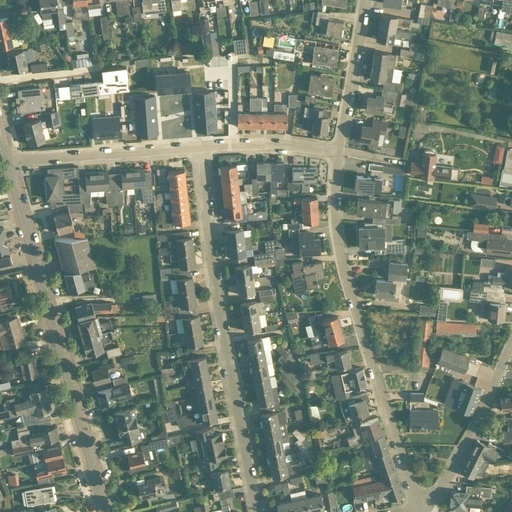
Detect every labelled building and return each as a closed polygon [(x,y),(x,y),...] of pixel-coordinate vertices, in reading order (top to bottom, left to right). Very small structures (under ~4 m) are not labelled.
[(39,0),(42,19),(52,17),(53,23),(65,21),(63,7),(57,8),(56,0),(39,0)] [(72,0),(74,6),(74,10),(72,17),(89,19),(88,8),(86,0),(72,0)] [(102,6),(100,0),(86,0),(88,8),(102,6)] [(115,0),(117,15),(124,14),(122,0),(115,0)] [(143,0),(143,1),(141,1),(143,14),(152,13),(152,12),(166,10),(164,0),(143,0)] [(171,0),(172,10),(195,7),(193,0),(171,0)] [(248,1),(250,15),(258,14),(257,0),(248,1)] [(268,13),(266,0),(260,0),(257,0),(260,14),(268,13)] [(456,6),(457,0),(437,0),(436,5),(455,8),(455,6),(456,6)] [(511,0),(500,0),(500,4),(499,4),(499,7),(509,9),(508,13),(511,13),(511,0)] [(418,15),(430,17),(432,5),(420,2),(418,15)] [(132,6),(134,21),(141,20),(140,5),(132,6)] [(223,5),(215,6),(216,15),(224,15),(223,5)] [(321,24),(321,25),(326,25),(325,34),(330,34),(340,36),(343,21),(328,18),(329,12),(317,9),(313,10),(313,11),(312,11),(310,21),(315,22),(315,23),(321,24)] [(410,18),(391,15),(381,13),(379,25),(396,29),(396,24),(408,26),(410,18)] [(428,24),(430,17),(418,15),(416,22),(428,24)] [(100,17),(102,33),(109,32),(107,16),(100,17)] [(0,49),(14,46),(7,17),(0,18),(0,49)] [(210,31),(208,18),(200,19),(202,33),(203,33),(209,32),(210,31)] [(76,44),(74,34),(73,27),(72,20),(65,21),(69,45),(76,44)] [(376,39),(386,41),(393,42),(394,39),(394,37),(401,39),(401,36),(409,37),(410,32),(395,29),(396,29),(379,25),(376,39)] [(511,33),(496,30),(496,31),(494,40),(493,42),(511,47),(511,44),(511,33)] [(208,55),(219,54),(216,32),(205,33),(208,55)] [(311,62),(326,64),(336,65),(338,49),(315,45),(316,40),(316,37),(304,35),(300,60),(311,61),(311,62)] [(243,37),(232,38),(232,52),(244,51),(243,37)] [(193,43),(198,51),(204,47),(200,39),(193,43)] [(35,44),(37,51),(46,49),(44,42),(35,44)] [(425,52),(426,45),(410,42),(409,49),(416,50),(425,52)] [(167,46),(168,55),(176,54),(174,44),(167,46)] [(399,55),(414,59),(416,50),(409,49),(400,47),(399,55)] [(294,53),(284,51),(269,48),(266,48),(265,55),(272,56),(293,60),(294,53)] [(27,68),(25,58),(23,49),(6,53),(10,71),(27,68)] [(394,67),(396,54),(374,50),(372,64),(394,67)] [(95,64),(94,57),(88,57),(88,52),(77,54),(77,58),(77,59),(71,60),(72,67),(95,64)] [(47,70),(47,62),(31,64),(32,72),(47,70)] [(495,63),(488,62),(485,72),(493,73),(495,63)] [(383,89),(394,91),(396,81),(391,80),(394,67),(372,64),(370,78),(384,80),(382,89),(383,89)] [(99,94),(129,90),(126,67),(102,70),(102,71),(103,70),(104,81),(98,82),(98,80),(97,80),(97,81),(71,84),(70,83),(72,97),(75,97),(84,96),(88,95),(97,94),(99,94)] [(189,71),(178,72),(179,90),(190,89),(189,71)] [(179,90),(178,72),(167,73),(168,91),(179,90)] [(334,77),(327,76),(328,73),(320,72),(319,75),(310,73),(307,92),(331,95),(334,77)] [(168,91),(167,73),(156,74),(157,92),(168,91)] [(402,82),(400,82),(396,81),(394,91),(401,92),(402,82)] [(42,87),(39,87),(18,90),(19,97),(15,97),(17,112),(20,111),(20,112),(45,109),(42,87)] [(365,109),(382,112),(383,105),(391,106),(392,103),(403,105),(403,103),(415,105),(417,97),(405,95),(406,93),(401,93),(401,92),(394,91),(383,89),(382,96),(376,95),(375,97),(367,96),(366,103),(365,103),(364,107),(365,107),(365,109)] [(194,105),(214,104),(213,91),(193,92),(194,105)] [(296,99),(297,94),(288,94),(288,106),(295,106),(297,99),(296,99)] [(134,97),(135,110),(156,108),(155,95),(134,97)] [(250,111),(250,126),(262,126),(262,112),(262,111),(262,105),(262,98),(257,98),(250,98),(250,105),(250,111)] [(242,111),(242,103),(238,103),(238,112),(237,112),(237,126),(250,126),(250,111),(242,111)] [(287,126),(287,103),(274,103),(274,111),(274,112),(274,126),(287,126)] [(195,118),(215,116),(214,104),(194,105),(195,118)] [(303,115),(308,116),(306,129),(326,132),(328,116),(321,115),(322,108),(309,106),(309,107),(304,106),(303,115)] [(157,121),(156,108),(135,110),(136,122),(157,121)] [(51,111),(43,112),(44,120),(46,126),(60,124),(57,110),(55,111),(51,111)] [(274,126),(274,112),(262,112),(262,126),(274,126)] [(106,117),(107,138),(120,137),(119,116),(106,117)] [(215,116),(195,118),(196,131),(216,129),(215,116)] [(107,138),(106,117),(93,118),(94,138),(107,138)] [(42,127),(40,121),(39,118),(32,120),(23,123),(29,144),(45,139),(42,127)] [(360,140),(367,141),(367,144),(376,146),(378,133),(385,134),(387,121),(372,119),(371,126),(362,125),(360,140)] [(157,121),(136,122),(137,135),(158,134),(157,121)] [(399,125),(397,134),(406,136),(408,126),(399,125)] [(496,145),(495,149),(498,152),(503,153),(504,146),(496,145)] [(449,178),(451,167),(434,165),(436,153),(434,153),(435,151),(433,150),(431,149),(428,149),(426,149),(424,150),(424,152),(422,152),(421,163),(415,162),(411,165),(410,173),(420,174),(420,176),(433,177),(433,176),(449,178)] [(263,178),(270,178),(270,162),(256,162),(256,177),(251,177),(252,183),(252,182),(253,188),(254,192),(258,192),(258,191),(258,187),(258,184),(263,184),(263,178)] [(283,162),(270,162),(270,178),(270,192),(276,192),(277,178),(283,178),(283,162)] [(238,177),(249,176),(248,169),(237,170),(236,164),(220,166),(221,178),(238,177)] [(63,178),(78,176),(79,175),(78,166),(50,168),(51,175),(45,175),(46,187),(64,185),(63,178)] [(292,167),(292,177),(292,181),(287,181),(287,189),(302,189),(302,190),(309,191),(309,182),(317,182),(317,177),(318,177),(318,175),(317,175),(317,167),(292,167)] [(153,199),(152,182),(151,172),(150,172),(150,173),(144,174),(144,168),(132,169),(134,187),(141,187),(143,202),(153,201),(155,200),(155,199),(153,199)] [(121,175),(115,176),(117,203),(126,203),(126,188),(134,187),(132,169),(120,170),(121,175)] [(168,171),(169,184),(186,183),(184,170),(168,171)] [(108,204),(117,203),(115,176),(108,176),(108,171),(96,172),(98,190),(105,190),(108,204)] [(90,190),(98,190),(96,172),(85,173),(85,178),(79,179),(79,175),(78,176),(79,193),(80,193),(81,203),(82,203),(82,202),(84,202),(84,206),(90,206),(90,190)] [(355,189),(374,191),(380,191),(382,178),(356,175),(356,176),(357,176),(356,187),(355,187),(355,189)] [(239,184),(238,177),(221,178),(223,192),(239,190),(239,184)] [(169,184),(170,192),(156,193),(157,199),(187,195),(186,183),(169,184)] [(80,193),(79,193),(64,193),(64,185),(46,187),(47,198),(53,198),(54,206),(54,207),(67,204),(81,203),(80,193)] [(224,204),(240,202),(239,190),(223,192),(224,204)] [(497,196),(470,192),(468,205),(495,209),(497,196)] [(157,199),(155,199),(155,200),(153,201),(154,212),(161,212),(160,204),(171,203),(171,210),(188,208),(187,195),(157,199)] [(317,197),(307,197),(293,198),(293,203),(301,203),(301,210),(317,209),(317,197)] [(355,213),(365,214),(383,215),(383,222),(391,223),(399,224),(400,220),(403,220),(404,216),(392,215),(393,199),(386,199),(386,201),(357,198),(355,213)] [(246,220),(246,219),(245,213),(241,214),(240,202),(224,204),(226,217),(229,217),(230,222),(240,221),(246,220)] [(58,232),(68,230),(75,228),(70,216),(83,215),(83,213),(82,203),(81,203),(67,204),(68,211),(53,215),(58,232)] [(173,222),(173,223),(190,221),(188,208),(171,210),(172,217),(162,218),(163,228),(171,228),(171,222),(173,222)] [(318,221),(317,209),(301,210),(294,210),(295,217),(291,218),(291,223),(287,223),(288,228),(299,227),(299,228),(312,227),(311,222),(318,221)] [(253,219),(267,218),(266,210),(252,211),(252,213),(253,219)] [(511,218),(509,219),(510,214),(504,213),(503,218),(502,218),(501,228),(511,229),(511,218)] [(405,238),(396,238),(396,240),(391,240),(391,223),(383,222),(375,223),(375,222),(364,223),(364,227),(359,227),(359,247),(386,246),(386,253),(396,253),(405,253),(405,238)] [(472,231),(487,232),(488,223),(473,222),(472,231)] [(137,223),(138,231),(139,231),(139,234),(145,233),(145,231),(145,223),(137,223)] [(132,224),(124,224),(124,232),(133,232),(132,224)] [(418,226),(417,237),(426,237),(427,226),(418,226)] [(0,266),(12,263),(7,241),(8,241),(8,240),(7,241),(4,227),(0,227),(0,266)] [(243,228),(237,229),(227,230),(228,244),(251,241),(250,235),(244,235),(243,228)] [(299,253),(310,253),(320,252),(319,238),(312,238),(312,231),(298,232),(298,235),(291,235),(291,253),(299,253)] [(511,240),(505,240),(506,234),(487,232),(472,231),(467,231),(467,239),(471,239),(470,245),(471,245),(470,246),(471,247),(471,248),(472,249),(472,250),(473,250),(474,250),(485,252),(511,255),(511,252),(511,251),(511,240)] [(85,237),(64,238),(54,238),(69,291),(94,284),(91,271),(81,274),(80,270),(95,267),(87,236),(85,237)] [(191,236),(190,237),(175,238),(176,245),(169,246),(169,252),(193,250),(191,236)] [(253,253),(254,259),(274,257),(273,249),(273,239),(264,240),(265,252),(253,253)] [(230,258),(240,257),(246,256),(246,255),(252,255),(252,248),(251,241),(228,244),(230,258)] [(285,249),(275,249),(275,258),(285,257),(285,249)] [(178,266),(190,265),(195,264),(193,250),(169,252),(170,260),(177,258),(178,266)] [(275,264),(274,259),(274,257),(254,259),(255,265),(259,265),(259,267),(276,265),(275,264)] [(480,265),(494,266),(494,258),(481,257),(480,265)] [(293,282),(293,284),(296,294),(308,291),(307,287),(308,287),(318,287),(317,282),(318,282),(318,280),(326,278),(322,261),(312,263),(312,262),(309,262),(309,263),(302,264),(301,260),(291,262),(293,271),(291,272),(293,281),(293,282)] [(387,295),(387,300),(398,301),(400,280),(405,280),(407,264),(399,263),(389,262),(388,278),(391,278),(391,281),(376,279),(375,294),(387,295)] [(251,264),(245,265),(235,266),(237,280),(253,278),(258,277),(257,271),(252,272),(251,264)] [(483,281),(483,290),(494,291),(494,290),(496,290),(496,291),(503,292),(503,291),(504,288),(511,288),(511,266),(511,267),(504,266),(504,272),(498,271),(497,275),(492,275),(488,275),(487,281),(483,281)] [(192,276),(176,278),(177,291),(194,289),(192,276)] [(255,292),(253,278),(237,280),(239,294),(255,292)] [(0,301),(2,301),(12,298),(9,285),(0,287),(0,301)] [(259,296),(274,293),(275,293),(275,287),(260,289),(258,290),(259,296)] [(177,291),(180,306),(196,304),(194,289),(177,291)] [(505,303),(499,303),(500,296),(503,297),(503,292),(496,291),(496,290),(494,290),(494,291),(483,290),(472,289),(470,289),(469,300),(482,301),(481,308),(488,309),(488,318),(489,318),(493,320),(494,318),(503,319),(505,303)] [(256,300),(250,301),(240,303),(242,316),(258,314),(264,313),(266,312),(265,307),(262,307),(262,301),(273,299),(273,297),(275,297),(274,293),(259,296),(260,300),(256,301),(256,300)] [(164,313),(178,311),(177,306),(177,305),(171,306),(171,300),(164,301),(165,307),(164,307),(164,313)] [(78,319),(79,321),(94,316),(96,316),(94,312),(111,311),(116,311),(116,303),(111,303),(111,301),(91,302),(75,306),(77,313),(76,315),(77,318),(78,319)] [(436,306),(420,304),(419,313),(435,315),(436,306)] [(178,311),(164,313),(165,314),(165,319),(176,318),(179,317),(178,311)] [(437,320),(445,321),(446,312),(437,311),(437,320)] [(296,312),(286,314),(288,323),(298,320),(296,312)] [(337,315),(327,318),(323,319),(321,312),(308,316),(310,324),(314,335),(340,327),(337,315)] [(261,328),(258,314),(242,316),(245,331),(261,328)] [(181,317),(179,317),(176,318),(178,332),(181,332),(183,331),(200,328),(198,315),(181,317)] [(110,320),(96,323),(94,316),(79,321),(77,321),(82,337),(112,328),(110,320)] [(0,336),(3,347),(14,344),(24,341),(17,317),(8,320),(0,321),(0,336)] [(415,365),(427,366),(428,366),(432,320),(420,318),(415,365)] [(476,334),(476,322),(435,321),(435,333),(476,334)] [(87,354),(97,352),(104,350),(102,343),(101,340),(109,338),(120,334),(118,327),(112,328),(82,337),(87,354)] [(313,348),(321,346),(344,339),(340,327),(314,335),(309,336),(313,348)] [(198,349),(197,343),(202,342),(200,328),(183,331),(181,332),(182,338),(185,338),(186,346),(187,346),(188,350),(198,349)] [(247,340),(249,352),(249,353),(264,350),(271,349),(269,336),(247,340)] [(275,348),(281,354),(285,357),(289,353),(280,344),(275,348)] [(298,354),(299,354),(305,352),(303,344),(296,346),(298,354)] [(119,345),(106,349),(108,357),(121,353),(119,345)] [(442,347),(437,362),(464,372),(469,357),(460,354),(442,347)] [(251,365),(267,362),(264,350),(249,353),(251,365)] [(309,353),(311,363),(327,361),(328,367),(331,369),(350,364),(347,350),(335,352),(335,350),(309,353)] [(277,359),(284,365),(287,368),(291,364),(295,359),(289,353),(285,357),(281,354),(277,359)] [(184,373),(192,371),(207,368),(205,356),(195,358),(189,359),(191,367),(186,367),(183,368),(184,373)] [(26,360),(20,361),(21,364),(16,365),(11,366),(11,363),(3,365),(6,377),(13,376),(23,375),(23,378),(29,377),(38,375),(35,358),(26,360)] [(95,383),(105,380),(109,379),(107,370),(115,368),(115,366),(113,362),(99,366),(99,368),(91,370),(95,383)] [(254,378),(269,375),(267,362),(251,365),(254,378)] [(297,370),(291,364),(287,368),(284,365),(279,369),(284,374),(289,378),(293,374),(297,370)] [(169,380),(167,367),(161,368),(162,381),(169,380)] [(363,367),(335,373),(338,382),(333,383),(336,398),(349,395),(348,389),(367,385),(363,367)] [(210,381),(207,368),(192,371),(193,378),(186,380),(188,385),(194,384),(210,381)] [(313,369),(301,372),(303,380),(315,377),(313,369)] [(284,374),(280,378),(291,389),(295,384),(299,380),(293,374),(289,378),(284,374)] [(271,388),(271,386),(269,375),(254,378),(256,390),(271,388)] [(127,383),(127,382),(125,376),(124,376),(113,379),(114,386),(115,386),(127,383)] [(212,393),(210,381),(194,384),(195,391),(189,392),(191,398),(196,396),(212,393)] [(464,381),(460,393),(450,389),(444,404),(471,414),(481,388),(464,381)] [(115,386),(114,386),(112,387),(97,391),(101,404),(116,400),(132,396),(128,382),(127,382),(127,383),(115,386)] [(31,396),(14,400),(15,407),(48,398),(45,387),(30,391),(31,396)] [(268,402),(269,407),(279,404),(276,388),(272,389),(271,388),(256,390),(259,404),(268,402)] [(502,410),(511,409),(511,391),(508,392),(508,396),(501,396),(501,402),(500,403),(500,408),(502,408),(502,410)] [(357,395),(339,400),(341,407),(348,405),(352,417),(363,414),(376,410),(375,410),(368,412),(366,404),(370,402),(367,392),(357,395)] [(212,393),(196,396),(199,409),(215,406),(212,393)] [(3,403),(4,408),(5,409),(10,408),(14,408),(15,407),(14,400),(13,397),(5,399),(3,403)] [(48,398),(15,407),(17,414),(35,410),(36,414),(51,410),(48,398)] [(270,412),(261,414),(263,426),(279,423),(285,422),(287,421),(284,409),(280,410),(279,404),(269,407),(270,412)] [(318,411),(316,404),(308,406),(310,413),(318,411)] [(181,415),(178,405),(172,407),(176,419),(182,418),(184,426),(196,423),(194,417),(187,418),(186,414),(181,415)] [(114,411),(116,420),(118,426),(140,421),(136,406),(134,407),(134,406),(114,411)] [(201,422),(207,421),(217,419),(215,406),(199,409),(201,422)] [(170,421),(176,419),(172,407),(167,408),(170,421)] [(170,421),(167,408),(161,409),(164,422),(170,421)] [(410,410),(410,426),(421,426),(421,427),(423,427),(423,426),(436,427),(437,411),(410,410)] [(370,438),(383,433),(378,417),(359,424),(352,427),(355,435),(347,438),(350,444),(370,438)] [(122,442),(127,441),(142,437),(145,436),(144,428),(141,420),(140,421),(118,426),(122,442)] [(281,436),(281,435),(287,434),(285,422),(279,423),(263,426),(266,439),(281,436)] [(21,446),(32,443),(45,440),(59,437),(57,432),(59,432),(58,426),(56,427),(55,425),(46,428),(39,429),(40,432),(30,435),(28,428),(27,429),(26,424),(16,426),(21,446)] [(194,439),(201,437),(204,448),(222,444),(222,441),(223,440),(221,432),(214,434),(212,426),(192,431),(194,439)] [(298,438),(301,441),(305,437),(301,432),(296,427),(291,431),(298,438)] [(503,447),(511,446),(511,429),(502,430),(503,447)] [(371,441),(375,453),(375,454),(389,450),(383,433),(370,438),(371,441)] [(268,451),(284,448),(283,441),(288,440),(287,434),(281,435),(281,436),(266,439),(268,451)] [(127,463),(128,469),(128,470),(129,470),(129,471),(130,471),(131,471),(138,469),(137,468),(147,465),(145,460),(157,457),(154,448),(168,445),(166,437),(162,438),(160,438),(151,440),(149,441),(149,442),(140,444),(141,450),(136,451),(137,452),(127,454),(129,462),(127,463)] [(300,449),(301,450),(306,446),(301,441),(298,438),(294,442),(300,449)] [(46,446),(45,440),(32,443),(33,451),(35,451),(35,449),(46,446)] [(503,450),(488,442),(487,445),(477,440),(470,452),(483,458),(489,461),(492,462),(494,458),(499,458),(503,450)] [(32,443),(21,446),(12,448),(14,456),(33,451),(32,443)] [(60,443),(46,446),(35,449),(35,451),(38,462),(45,460),(47,460),(47,459),(63,455),(60,443)] [(204,448),(206,458),(198,460),(200,468),(220,464),(219,456),(226,455),(224,446),(223,447),(222,444),(204,448)] [(270,463),(286,460),(285,454),(291,452),(290,447),(284,448),(268,451),(270,463)] [(301,450),(300,449),(296,452),(305,462),(309,458),(301,450)] [(396,472),(389,450),(375,454),(373,455),(363,457),(367,469),(377,466),(381,478),(396,472)] [(460,471),(473,478),(479,467),(484,470),(489,461),(483,458),(470,452),(460,471)] [(45,460),(38,462),(34,463),(35,472),(38,483),(48,481),(47,477),(59,474),(58,471),(66,469),(63,455),(47,459),(47,460),(45,460)] [(331,457),(324,459),(327,465),(333,462),(331,457)] [(286,460),(270,463),(273,477),(293,473),(291,460),(291,459),(286,460)] [(178,468),(179,476),(186,474),(184,467),(178,468)] [(227,468),(219,470),(219,469),(211,470),(213,480),(212,481),(214,489),(212,490),(212,492),(218,491),(231,488),(230,484),(231,482),(231,477),(228,476),(227,468)] [(388,500),(404,495),(396,472),(381,478),(381,479),(371,481),(372,482),(353,486),(357,503),(368,500),(368,499),(381,496),(387,494),(388,500)] [(9,483),(17,483),(16,473),(9,473),(9,483)] [(141,497),(147,496),(148,496),(149,498),(156,496),(155,494),(156,493),(155,484),(161,483),(160,475),(145,478),(146,482),(138,485),(141,497)] [(352,480),(353,486),(372,482),(371,481),(370,476),(352,480)] [(287,481),(281,483),(284,493),(289,492),(287,481)] [(54,499),(52,485),(25,489),(27,504),(54,499)] [(449,508),(459,509),(467,510),(467,504),(480,505),(480,496),(490,497),(491,487),(466,485),(465,492),(451,491),(449,508)] [(238,511),(233,511),(230,511),(227,497),(235,496),(233,488),(231,488),(218,491),(219,499),(221,511),(238,511)] [(208,508),(209,508),(206,493),(205,494),(198,495),(200,505),(201,510),(208,508)] [(313,511),(324,510),(322,500),(321,493),(306,497),(309,511),(313,511)] [(293,511),(309,511),(306,497),(291,500),(293,511)] [(165,510),(177,507),(176,500),(163,504),(165,510)] [(278,511),(293,511),(291,500),(277,503),(278,511)]
